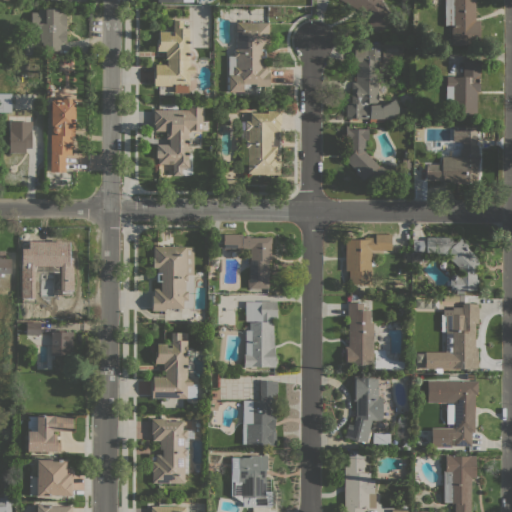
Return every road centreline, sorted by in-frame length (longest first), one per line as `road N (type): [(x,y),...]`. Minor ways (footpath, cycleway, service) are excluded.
road 1 (tertiary): [(103,511),(110,0)]
road 2 (residential): [(511,209),(0,206)]
road 3 (residential): [(311,208),(308,511)]
road 4 (residential): [(510,511),(511,337)]
road 5 (residential): [(309,208),(310,41)]
